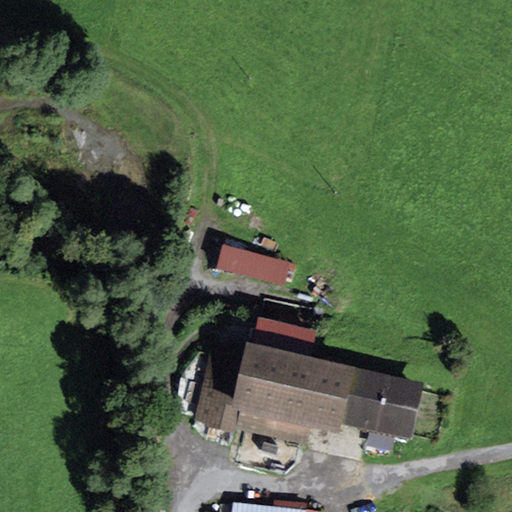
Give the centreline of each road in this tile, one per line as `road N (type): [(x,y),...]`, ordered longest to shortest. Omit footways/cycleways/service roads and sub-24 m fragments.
road 1 (track): [(0,27),(98,50),(155,79),(197,114),(210,150),(208,199),(187,291),(171,320),(162,395),(188,495)]
road 2 (track): [(188,495),(227,482),(312,484),(511,450)]
